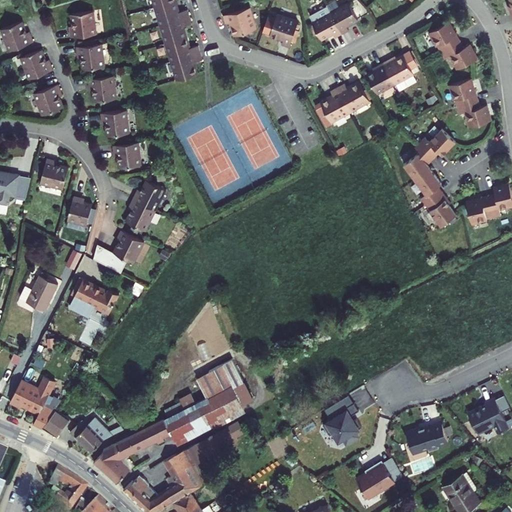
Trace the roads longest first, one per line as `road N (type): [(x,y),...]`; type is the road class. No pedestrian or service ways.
road 1 (residential): [(204,0),(227,47),(306,72),(406,22),(430,0)]
road 2 (residential): [(511,354),(440,388),(385,392)]
